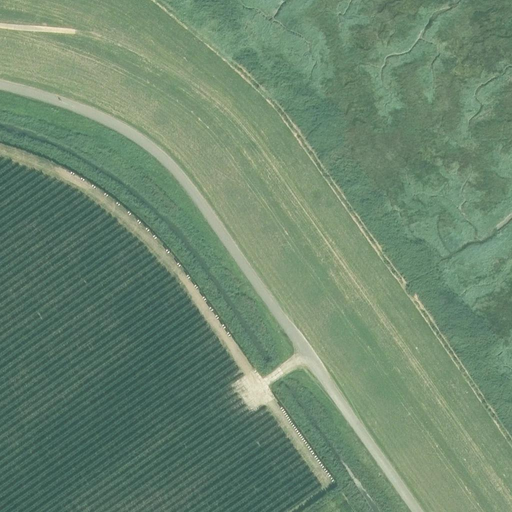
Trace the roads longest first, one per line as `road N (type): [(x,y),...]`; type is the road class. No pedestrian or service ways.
road 1 (track): [(494,511),(200,103),(149,65),(72,31),(0,15)]
road 2 (unclassified): [(415,511),(181,179),(128,132),(0,85)]
